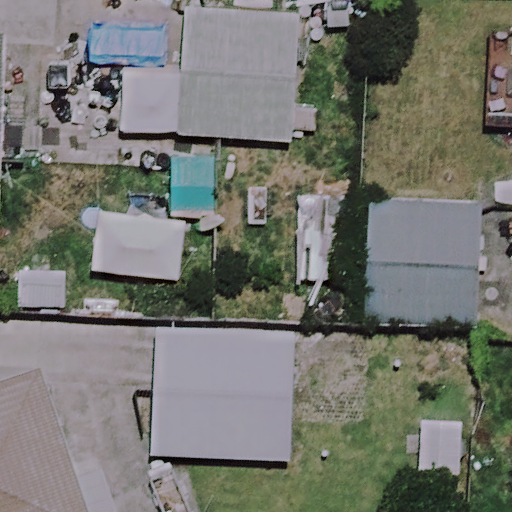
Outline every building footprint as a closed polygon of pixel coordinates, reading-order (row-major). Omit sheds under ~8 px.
[(294,17),(124,4),(119,72),(176,76),(172,133),(285,141),(294,17)] [(511,34),(489,33),(483,114),(511,116),(511,34)] [(482,208),(370,201),(363,322),(474,329),(482,208)] [(286,338),(152,332),(146,454),(281,460),(286,338)] [(0,511),(84,511),(28,355),(0,365),(0,511)]
